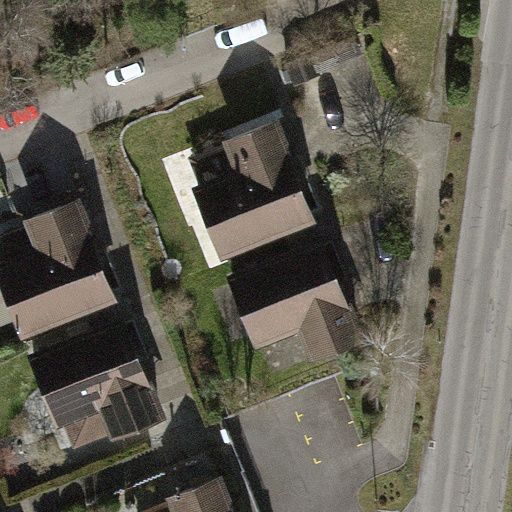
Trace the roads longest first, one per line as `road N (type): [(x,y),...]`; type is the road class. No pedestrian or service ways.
road 1 (residential): [(360,0),(0,142)]
road 2 (tertiary): [(511,180),(462,511)]
